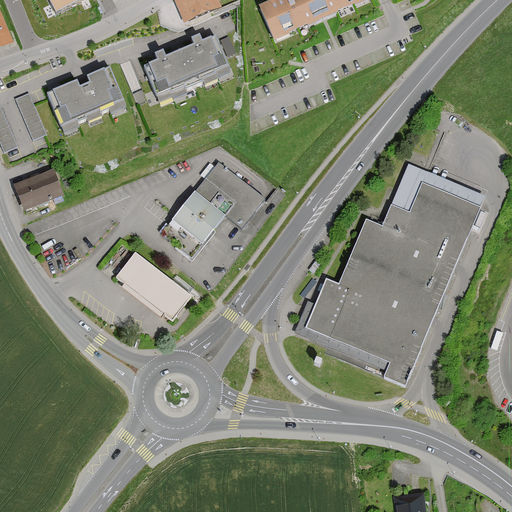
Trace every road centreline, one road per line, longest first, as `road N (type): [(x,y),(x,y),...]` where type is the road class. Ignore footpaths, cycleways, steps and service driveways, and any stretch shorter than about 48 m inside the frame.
road 1 (secondary): [(199,420),(403,436),(453,456),(511,496)]
road 2 (secondary): [(369,144),(183,362)]
road 3 (residential): [(0,213),(22,260),(68,321),(147,377)]
road 4 (secondary): [(369,144),(496,0)]
road 5 (secondary): [(511,481),(429,431),(344,416)]
road 6 (secondary): [(270,293),(369,144)]
road 7 (residential): [(0,66),(154,0)]
road 8 (secondary): [(344,416),(280,368),(270,293)]
road 9 (secondary): [(344,416),(210,392)]
road 10 (unknown): [(123,227),(185,277),(224,237)]
